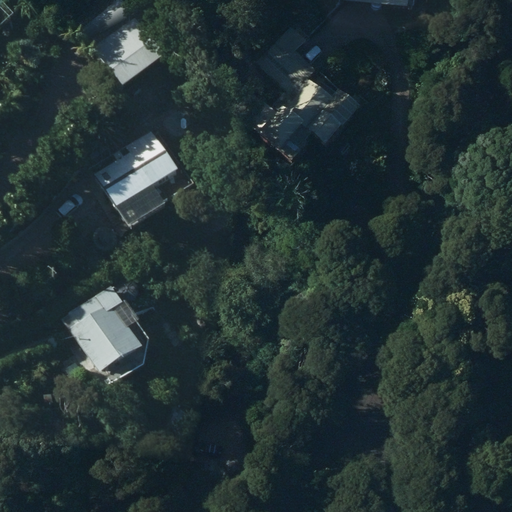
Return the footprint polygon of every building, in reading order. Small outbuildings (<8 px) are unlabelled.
[(405,20),(408,0),(341,0),(340,9),(405,20)] [(118,9),(79,40),(107,76),(146,45),(118,9)] [(291,28),(260,63),(270,71),(266,75),(292,99),(309,81),(291,65),(309,45),(291,28)] [(307,94),(279,126),(268,116),(246,141),(278,169),(282,165),(293,175),(311,153),(325,165),(339,147),(331,140),(332,137),(323,129),(334,117),(307,94)] [(344,110),(357,121),(360,117),(349,105),(344,110)] [(99,192),(138,167),(114,131),(75,157),(99,192)] [(83,272),(48,294),(83,348),(123,322),(96,280),(91,283),(83,272)]
